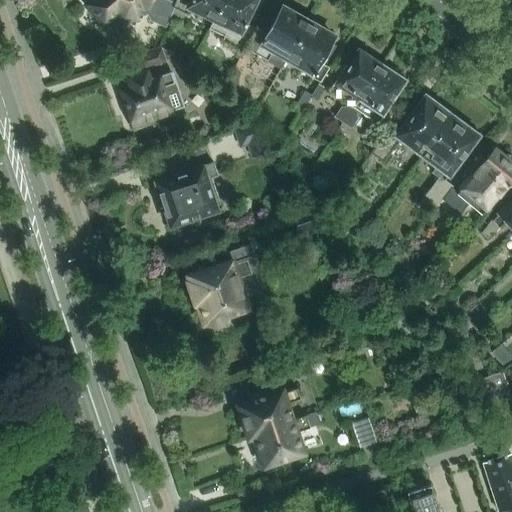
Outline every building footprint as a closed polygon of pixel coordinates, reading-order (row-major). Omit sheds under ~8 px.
[(87,1),(87,3),(89,4),(113,31),(115,33),(117,34),(119,34),(122,34),(123,34),(128,32),(133,27),(124,17),(135,15),(140,16),(147,15),(150,20),(165,26),(171,13),(174,7),(176,2),(168,0),(89,0),(89,1),(87,1)] [(189,7),(214,19),(223,0),(176,0),(176,2),(174,7),(185,12),(186,13),(189,7)] [(246,48),(256,27),(244,22),(254,0),(223,0),(214,19),(210,29),(225,36),(223,40),(243,50),(244,47),(246,48)] [(287,59),(309,20),(289,8),(288,10),(282,7),(277,16),(272,13),(261,30),(256,27),(246,48),(268,61),(281,68),(287,58),(287,59)] [(309,20),(287,59),(301,66),(299,71),(320,83),(329,68),(325,66),(335,49),(329,46),(335,37),(329,34),(330,32),(309,20)] [(166,62),(162,49),(137,58),(141,70),(166,62)] [(336,118),(343,122),(380,66),(359,52),(349,68),(346,66),(329,91),(350,105),(348,109),(342,109),(336,118)] [(380,66),(343,122),(351,127),(357,120),(356,114),(358,110),(378,123),(395,98),(393,97),(403,81),(380,66)] [(184,106),(177,82),(174,83),(170,72),(150,79),(147,71),(119,80),(135,125),(172,113),(171,111),(184,106)] [(318,85),(311,96),(317,100),(324,88),(318,85)] [(304,92),(294,109),(300,113),(310,96),(304,92)] [(402,140),(422,155),(451,115),(425,96),(394,139),(384,137),(372,154),(383,163),(397,145),(398,146),(402,140)] [(451,115),(422,155),(442,170),(438,175),(439,176),(420,203),(432,212),(448,191),(452,185),(445,179),(478,135),(451,115)] [(258,120),(233,129),(240,147),(265,138),(258,120)] [(456,204),(469,214),(480,201),(487,207),(511,177),(511,165),(493,150),(485,160),(481,157),(474,165),(478,168),(454,197),(448,191),(432,212),(444,221),(456,204)] [(298,160),(290,170),(301,180),(310,170),(298,160)] [(206,178),(217,174),(213,162),(187,170),(184,163),(169,168),(172,175),(155,181),(169,225),(188,218),(189,221),(203,216),(202,214),(216,209),(206,178)] [(314,171),(303,184),(318,195),(328,182),(314,171)] [(505,221),(511,229),(511,198),(504,207),(498,213),(482,231),(487,237),(505,221)] [(322,228),(315,207),(287,216),(295,238),(322,228)] [(242,296),(266,288),(251,244),(221,254),(225,264),(189,276),(190,281),(188,281),(195,300),(197,300),(204,320),(245,306),(242,296)] [(453,296),(445,304),(452,311),(459,303),(453,296)] [(511,397),(503,370),(477,378),(485,405),(511,397)] [(289,421),(284,406),(286,405),(285,402),(299,398),(296,389),(280,394),(279,391),(264,396),(262,390),(247,395),(249,401),(238,404),(248,435),(254,433),(289,421)] [(360,413),(357,403),(338,408),(341,417),(348,416),(360,413)] [(289,421),(254,433),(267,472),(284,466),(281,458),(299,452),(293,432),(319,424),(315,412),(289,421)] [(365,420),(363,414),(351,417),(353,424),(351,424),(358,448),(375,443),(368,419),(365,420)] [(500,511),(511,506),(511,456),(511,453),(484,461),(500,511)] [(439,511),(430,483),(406,491),(413,511),(439,511)]
